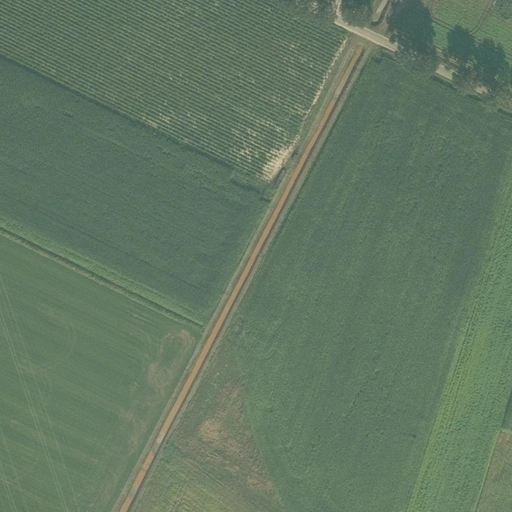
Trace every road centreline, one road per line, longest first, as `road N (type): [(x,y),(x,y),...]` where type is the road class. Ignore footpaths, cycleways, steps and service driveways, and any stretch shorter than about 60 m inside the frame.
road 1 (unclassified): [(511,86),(389,26),(373,36)]
road 2 (unclassified): [(511,104),(373,36)]
